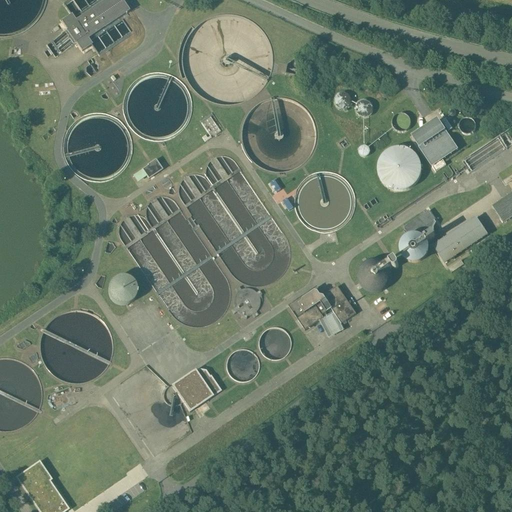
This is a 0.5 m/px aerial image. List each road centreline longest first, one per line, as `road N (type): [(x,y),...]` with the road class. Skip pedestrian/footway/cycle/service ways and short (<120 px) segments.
road 1 (unclassified): [(511,249),(155,511)]
road 2 (unclassified): [(253,0),(370,52),(511,97)]
road 3 (unclassified): [(305,0),(511,65)]
